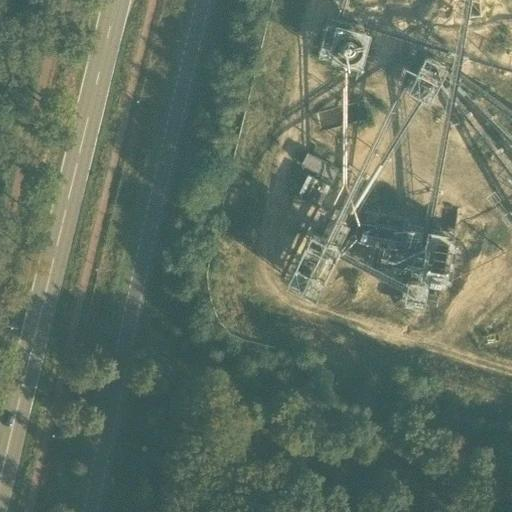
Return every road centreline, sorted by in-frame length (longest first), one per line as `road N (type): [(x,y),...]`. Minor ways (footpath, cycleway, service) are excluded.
road 1 (unclassified): [(89,511),(204,0)]
road 2 (secondary): [(0,484),(115,0)]
